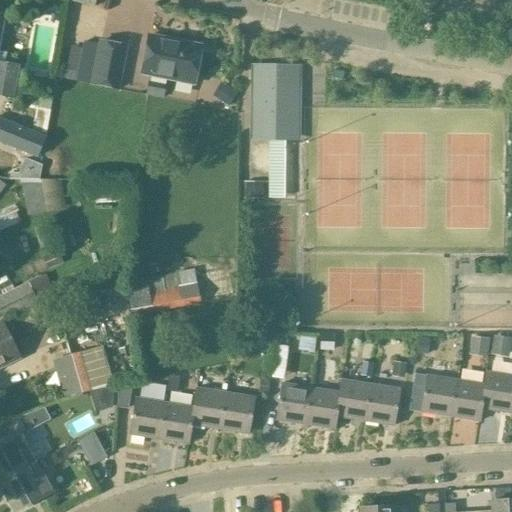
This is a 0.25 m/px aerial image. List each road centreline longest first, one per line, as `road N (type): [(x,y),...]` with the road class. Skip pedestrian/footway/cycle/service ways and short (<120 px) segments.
road 1 (residential): [(93,511),(211,483),(511,462)]
road 2 (residential): [(511,65),(182,0)]
